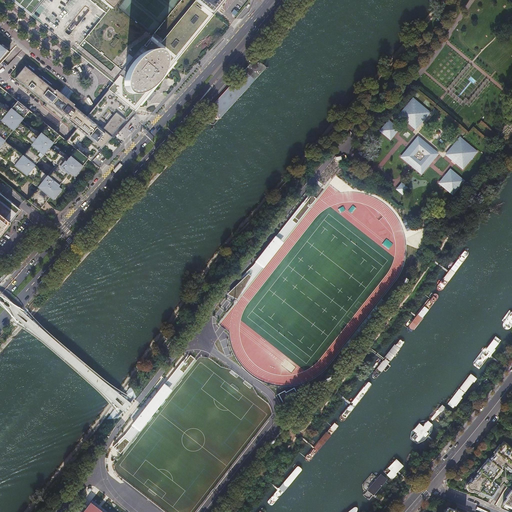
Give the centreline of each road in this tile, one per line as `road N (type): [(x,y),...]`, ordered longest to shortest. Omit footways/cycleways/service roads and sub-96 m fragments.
road 1 (primary): [(0,320),(204,92)]
road 2 (primary): [(131,156),(0,302)]
road 3 (primary): [(268,0),(163,119)]
road 4 (primary): [(511,382),(427,486)]
road 5 (primary): [(204,92),(286,0)]
